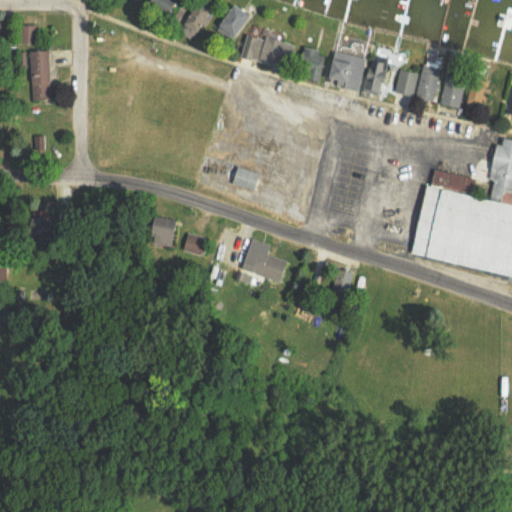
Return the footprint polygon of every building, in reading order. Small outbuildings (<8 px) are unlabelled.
[(172,14),(180,0),(151,0),(151,2),(172,14)] [(215,9),(200,1),(187,24),(202,32),(215,9)] [(222,27),(239,38),(254,14),(238,4),(222,27)] [(38,24),(25,24),(25,43),(38,43),(38,24)] [(268,35),(267,38),(250,33),(244,56),(290,68),(297,43),(268,35)] [(329,52),(303,46),(299,65),(325,71),(329,52)] [(34,50),(32,99),(57,100),(58,85),(53,85),(54,51),(34,50)] [(327,77),(340,80),(339,86),(362,91),(370,58),(336,51),(334,62),(330,61),(327,77)] [(387,62),(373,59),(367,88),(382,92),(385,78),(384,78),(387,62)] [(437,100),(443,68),(425,64),(419,97),(437,100)] [(420,72),(401,69),(398,92),(417,95),(420,72)] [(468,73),(449,70),(444,104),(463,107),(468,73)] [(485,110),(489,85),(475,82),(470,107),(485,110)] [(258,190),(262,172),(237,167),(234,185),(258,190)] [(511,193),(429,174),(412,243),(511,266),(511,193)] [(173,248),(180,228),(164,221),(156,241),(173,248)] [(206,256),(210,237),(187,232),(183,251),(206,256)] [(272,244),(251,238),(240,280),(252,283),(254,273),(283,282),(289,260),(269,254),(272,244)] [(0,320),(15,321),(15,310),(0,309),(0,320)]
